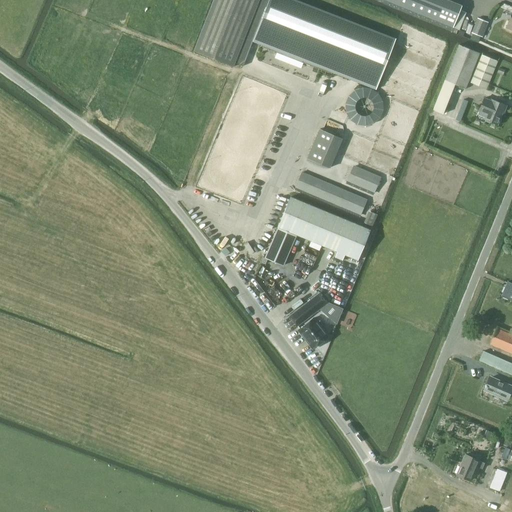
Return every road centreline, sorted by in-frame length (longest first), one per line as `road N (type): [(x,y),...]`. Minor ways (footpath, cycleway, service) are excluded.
road 1 (unclassified): [(380,482),(168,199),(0,67)]
road 2 (unclassified): [(380,482),(393,471),(511,186)]
road 3 (track): [(94,107),(20,211),(0,219)]
